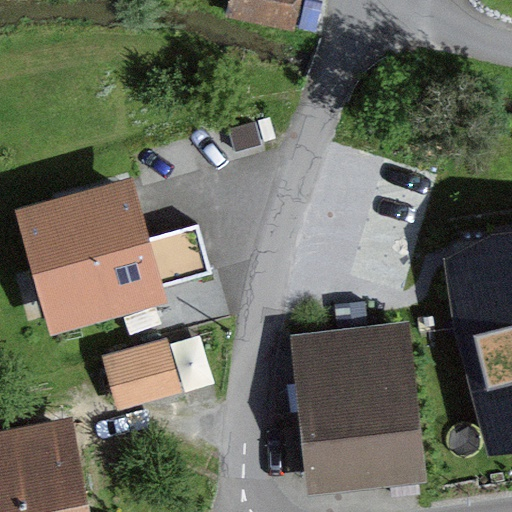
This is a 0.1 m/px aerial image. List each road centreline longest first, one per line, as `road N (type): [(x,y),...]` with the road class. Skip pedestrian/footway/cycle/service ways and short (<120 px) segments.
road 1 (unclassified): [(383,22),(309,114),(248,326),(224,511)]
road 2 (unclassified): [(511,62),(383,22)]
